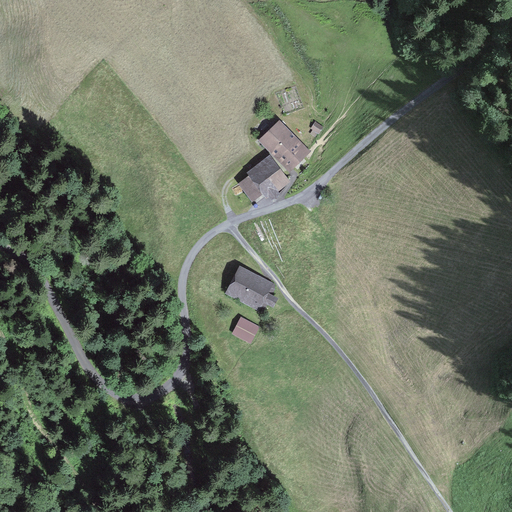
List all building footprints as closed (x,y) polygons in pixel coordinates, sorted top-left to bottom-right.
[(324,128),(315,122),(310,129),(319,135),(324,128)] [(281,123),(261,143),(291,174),(312,154),(281,123)] [(251,180),(242,187),(255,204),(262,199),(264,202),(270,198),(274,204),(282,198),(279,193),(291,185),(272,159),(249,177),(251,180)] [(239,270),(227,294),(262,312),(275,289),(239,270)] [(243,320),(235,336),(254,346),(262,329),(243,320)]
